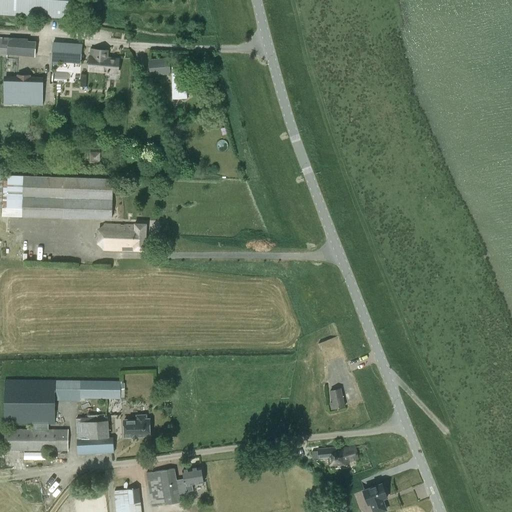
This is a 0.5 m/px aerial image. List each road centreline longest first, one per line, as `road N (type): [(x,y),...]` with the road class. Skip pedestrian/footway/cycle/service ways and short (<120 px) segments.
road 1 (tertiary): [(438,511),(299,153),(254,0)]
road 2 (track): [(265,52),(0,28)]
